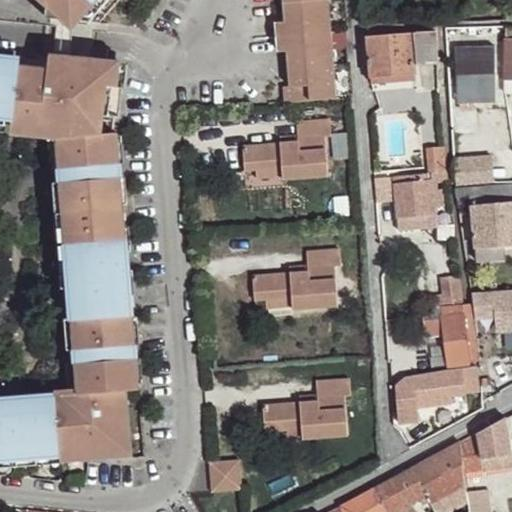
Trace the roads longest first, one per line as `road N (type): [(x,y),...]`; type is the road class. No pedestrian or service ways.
road 1 (residential): [(389,465),(351,0)]
road 2 (residential): [(511,401),(389,465)]
